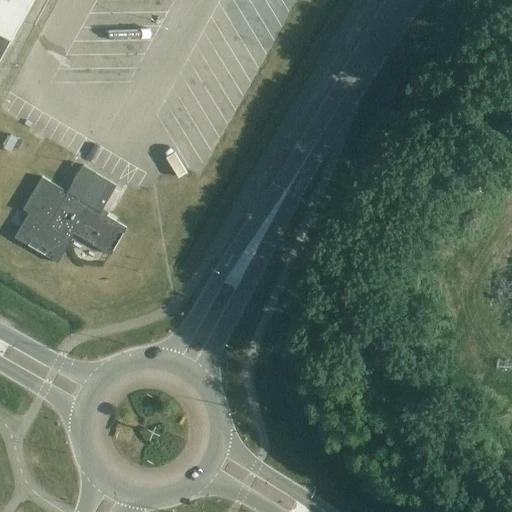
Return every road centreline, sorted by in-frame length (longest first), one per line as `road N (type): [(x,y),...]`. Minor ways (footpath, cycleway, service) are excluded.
road 1 (tertiary): [(405,0),(185,365)]
road 2 (secondary): [(323,511),(222,440)]
